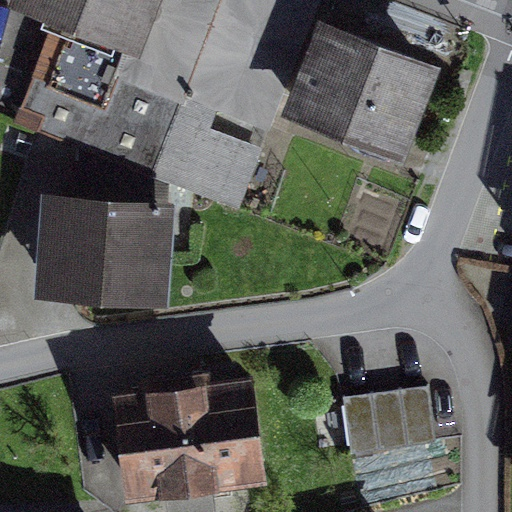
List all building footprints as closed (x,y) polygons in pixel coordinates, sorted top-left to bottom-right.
[(15,0),(11,13),(52,28),(140,62),(163,0),(15,0)] [(163,0),(140,62),(52,28),(12,124),(79,148),(76,198),(169,206),(169,184),(239,211),(319,0),(163,0)] [(441,71),(322,26),(283,119),(405,168),(441,71)] [(34,301),(171,312),(178,207),(169,206),(76,198),(41,195),(34,301)] [(126,507),(267,489),(253,377),(211,383),(209,374),(146,381),(148,391),(111,396),(126,507)] [(430,386),(343,398),(351,456),(438,444),(430,386)]
